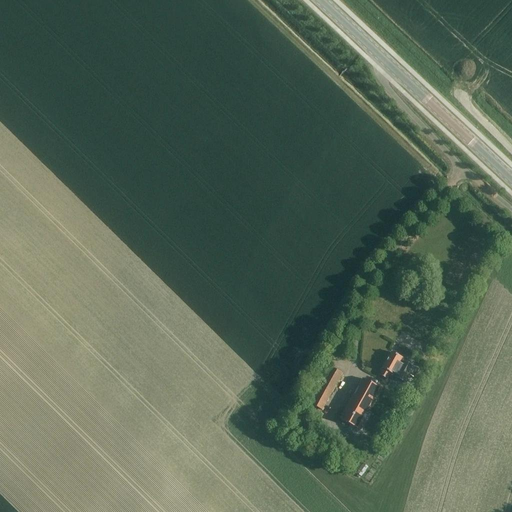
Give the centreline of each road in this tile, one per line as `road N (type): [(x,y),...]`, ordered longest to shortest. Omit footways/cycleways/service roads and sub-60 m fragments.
road 1 (unclassified): [(511,209),(460,170),(411,115),(384,83),(380,57)]
road 2 (secondary): [(511,178),(380,57)]
